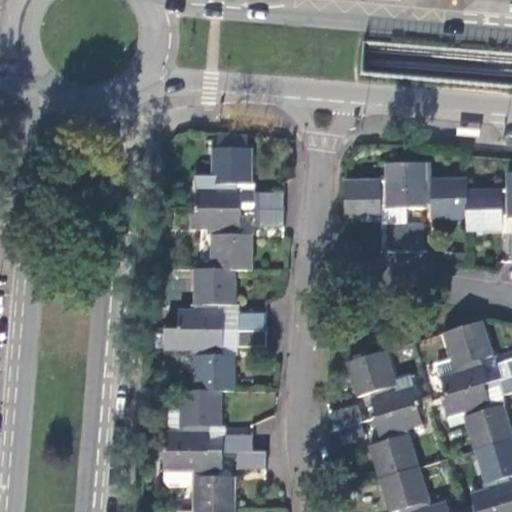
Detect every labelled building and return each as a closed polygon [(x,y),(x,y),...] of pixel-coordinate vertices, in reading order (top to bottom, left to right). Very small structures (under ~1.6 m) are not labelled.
[(194,173),(193,206),(244,207),(245,188),(239,188),(240,183),(254,184),(255,153),(250,153),(251,135),(221,132),(220,151),(215,151),(214,173),(194,173)] [(389,179),(351,178),(349,214),(387,215),(386,218),(396,218),(396,248),(410,248),(410,218),(411,204),(412,162),(390,162),(389,179)] [(432,163),(412,162),(411,204),(432,205),(432,200),(437,200),(437,215),(469,216),(469,185),(470,176),(431,174),(432,163)] [(511,167),(509,168),(509,185),(469,185),(469,216),(468,227),(506,228),(511,228),(511,167)] [(254,184),(240,183),(239,188),(245,188),(244,207),(258,207),(258,192),(259,184),(254,184)] [(258,207),(287,208),(288,193),(258,192),(258,207)] [(244,207),(193,206),(192,229),(209,229),(207,267),(236,268),(252,268),(254,233),(238,232),(238,227),(243,227),(244,207)] [(287,222),(287,208),(258,207),(258,222),(287,222)] [(429,218),(410,218),(410,248),(429,248),(429,218)] [(207,267),(196,267),(195,307),(179,307),(179,325),(266,327),(266,311),(237,312),(237,302),(236,302),(236,268),(207,267)] [(442,376),(448,395),(487,383),(493,381),(487,362),(481,364),(479,358),(495,352),(484,321),(447,332),(459,371),(442,376)] [(267,342),(266,327),(179,325),(166,325),(165,348),(196,349),(194,387),(221,388),(232,388),(233,356),(237,356),(237,342),(267,342)] [(417,405),(420,403),(414,382),(395,388),(384,349),(347,360),(357,394),(373,389),(375,395),(369,396),(376,417),(417,405)] [(499,351),(495,352),(479,358),(481,364),(487,362),(493,381),(502,378),(507,376),(502,360),(499,351)] [(511,356),(502,360),(507,376),(511,374),(511,356)] [(511,390),(511,374),(507,376),(502,378),(506,392),(511,390)] [(493,381),(487,383),(492,399),(488,400),(490,405),(506,400),(508,400),(506,392),(502,378),(493,381)] [(448,395),(443,396),(448,412),(464,407),(476,449),(511,437),(511,418),(506,400),(490,405),(488,400),(492,399),(487,383),(448,395)] [(220,420),(221,388),(194,387),(178,387),(178,403),(178,427),(165,427),(159,426),(159,446),(219,448),(238,449),(253,449),(254,434),(225,433),(229,429),(229,424),(224,420),(220,420)] [(178,403),(170,403),(165,408),(165,427),(178,427),(178,403)] [(422,420),(417,405),(376,417),(373,418),(378,436),(383,434),(384,438),(370,443),(381,479),(420,466),(406,425),(422,420)] [(360,422),(363,421),(358,406),(331,415),(336,430),(360,422)] [(364,435),(360,422),(336,430),(333,431),(337,443),(364,435)] [(511,437),(476,449),(488,488),(472,492),(477,511),(484,510),(511,500),(511,437)] [(219,448),(159,446),(159,468),(166,468),(195,469),(195,480),(194,509),(215,509),(237,509),(237,475),(234,475),(233,471),(227,464),(219,464),(219,448)] [(265,465),(266,450),(253,449),(238,449),(237,464),(265,465)] [(432,505),(420,466),(381,479),(391,511),(408,506),(410,511),(408,511),(449,511),(445,500),(432,505)] [(195,469),(166,468),(166,480),(170,484),(191,484),(195,480),(195,469)] [(511,511),(511,500),(484,510),(485,511),(511,511)]
